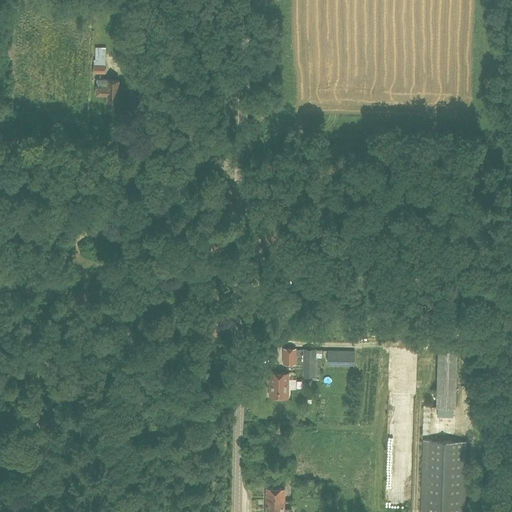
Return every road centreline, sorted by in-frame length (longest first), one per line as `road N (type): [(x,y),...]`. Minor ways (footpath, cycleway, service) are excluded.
road 1 (tertiary): [(241,279),(247,0)]
road 2 (tertiary): [(511,294),(241,279)]
road 3 (track): [(242,165),(511,171)]
road 4 (tertiary): [(236,511),(241,279)]
